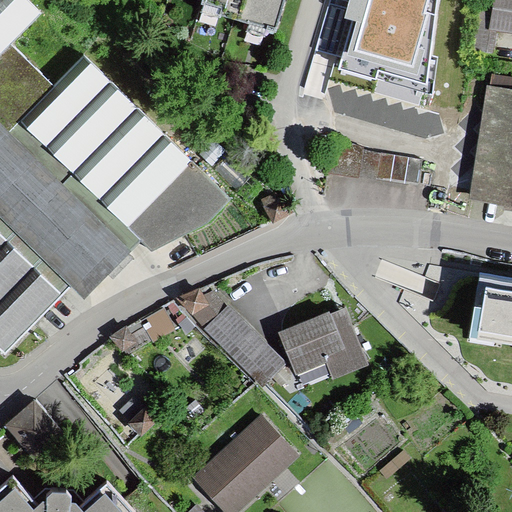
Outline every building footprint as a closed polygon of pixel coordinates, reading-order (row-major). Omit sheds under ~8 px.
[(0,0),(0,124),(8,133),(53,85),(11,43),(41,13),(27,0),(0,0)] [(201,0),(201,2),(203,3),(204,1),(221,6),(219,13),(267,25),(266,27),(276,30),(284,0),(201,0)] [(435,0),(357,0),(340,64),(425,88),(435,0)] [(496,29),(511,31),(511,0),(482,0),(474,48),(492,51),(496,29)] [(83,54),(53,85),(8,133),(130,249),(140,239),(151,250),(207,221),(230,198),(83,54)] [(511,91),(490,88),(473,196),(511,202),(511,91)] [(85,295),(130,249),(8,133),(0,124),(0,348),(5,353),(73,283),(85,295)] [(418,184),(422,159),(363,150),(363,147),(332,137),(327,171),(418,184)] [(274,221),(291,212),(275,194),(265,205),(274,221)] [(511,279),(479,274),(471,327),(511,333),(511,279)] [(207,305),(198,289),(178,297),(192,312),(207,305)] [(217,297),(207,305),(192,312),(213,336),(263,383),(266,383),(284,365),(217,297)] [(367,361),(352,325),(343,328),(336,311),(330,313),(329,311),(278,332),(291,363),(313,355),(315,360),(324,356),(332,376),(367,361)] [(151,339),(139,319),(112,336),(128,353),(151,339)] [(156,418),(134,395),(119,410),(141,433),(156,418)] [(34,446),(58,425),(36,399),(12,420),(13,422),(10,426),(14,431),(18,428),(34,446)] [(263,416),(195,478),(226,511),(231,511),(296,453),(263,416)] [(0,511),(58,511),(59,488),(52,487),(46,492),(46,497),(39,503),(13,474),(0,485),(0,511)] [(66,488),(59,488),(58,511),(135,511),(106,480),(77,506),(71,498),(71,494),(66,488)]
